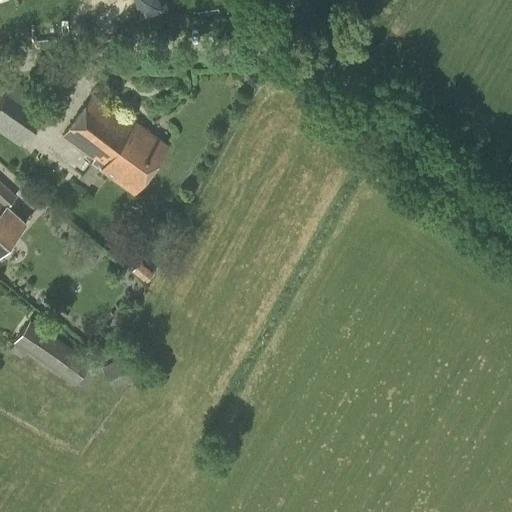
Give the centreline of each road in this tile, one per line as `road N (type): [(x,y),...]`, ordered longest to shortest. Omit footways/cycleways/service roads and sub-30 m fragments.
road 1 (unclassified): [(0,67),(323,46)]
road 2 (tertiary): [(511,218),(459,184),(367,102),(323,46)]
